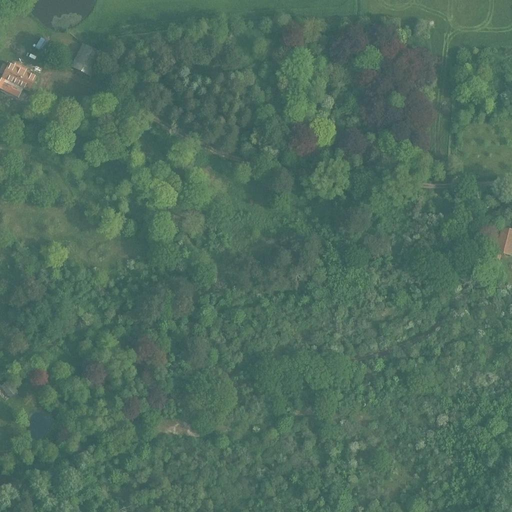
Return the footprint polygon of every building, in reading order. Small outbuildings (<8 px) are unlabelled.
[(74,70),(90,78),(102,55),(82,45),(79,52),(82,54),(74,70)] [(226,58),(210,45),(204,53),(220,66),(226,58)] [(3,65),(0,70),(0,74),(3,75),(1,78),(30,93),(37,78),(9,64),(7,67),(3,65)] [(511,256),(511,255),(511,231),(502,229),(496,252),(511,256)] [(13,385),(9,381),(2,387),(6,392),(13,385)]
